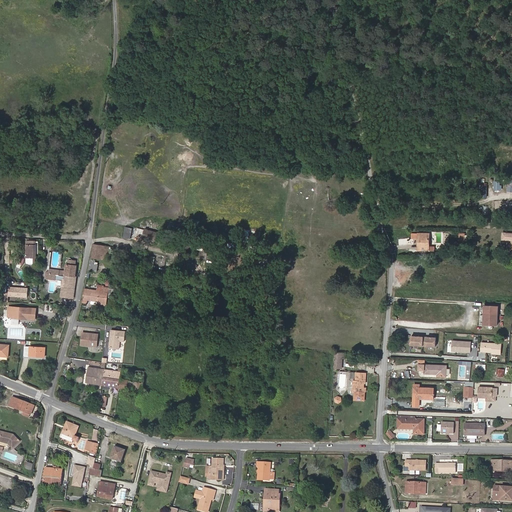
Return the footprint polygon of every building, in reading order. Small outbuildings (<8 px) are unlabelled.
[(502,178),(494,178),(493,190),(501,190),(502,178)] [(130,239),(132,228),(126,227),(123,237),(130,239)] [(161,244),(164,234),(162,234),(164,230),(153,227),(152,231),(145,229),(143,239),(161,244)] [(511,233),(503,232),(503,240),(511,241),(510,249),(511,249),(511,233)] [(429,247),(430,233),(417,233),(417,234),(411,234),(411,239),(417,239),(417,250),(429,251),(430,249),(435,250),(435,247),(429,247)] [(107,260),(109,246),(94,244),(92,258),(107,260)] [(22,265),(25,259),(19,256),(16,262),(22,265)] [(75,277),(77,265),(75,265),(76,260),(68,259),(68,264),(66,264),(65,271),(60,270),(59,275),(66,276),(75,277)] [(96,272),(98,264),(95,263),(90,263),(89,270),(96,272)] [(73,297),(75,277),(66,276),(66,279),(64,279),(64,280),(64,281),(62,296),(73,297)] [(29,297),(30,288),(10,286),(9,296),(29,297)] [(114,288),(98,286),(97,290),(85,288),(83,295),(83,299),(98,301),(107,303),(108,296),(108,293),(111,293),(113,294),(114,288)] [(35,319),(36,308),(9,306),(8,316),(21,316),(20,318),(35,319)] [(497,325),(498,306),(485,306),(484,324),(497,325)] [(127,331),(112,329),(110,348),(122,349),(122,342),(126,342),(127,331)] [(99,347),(100,334),(83,332),(81,345),(99,347)] [(434,347),(434,337),(409,335),(408,346),(434,347)] [(470,352),(470,341),(451,340),(451,351),(470,352)] [(500,355),(501,343),(481,342),(480,352),(486,352),(486,354),(500,355)] [(0,355),(8,357),(9,345),(0,344),(0,355)] [(45,357),(45,347),(29,346),(25,346),(24,356),(45,357)] [(342,368),(342,358),(344,358),(345,353),(335,353),(334,368),(342,368)] [(446,377),(447,366),(425,365),(425,360),(419,360),(418,364),(419,364),(419,370),(424,370),(424,373),(437,374),(437,376),(446,377)] [(102,385),(105,369),(88,367),(86,382),(102,385)] [(119,387),(121,372),(105,369),(102,385),(119,387)] [(143,391),(146,375),(121,372),(119,387),(143,391)] [(365,401),(366,387),(364,387),(364,381),(366,381),(366,372),(356,372),(355,380),(353,380),(352,392),(354,392),(354,400),(365,401)] [(434,399),(434,387),(420,386),(420,384),(413,383),(413,406),(419,406),(419,402),(420,398),(434,399)] [(473,397),(474,387),(465,387),(464,396),(473,397)] [(492,396),(493,387),(479,387),(478,397),(486,398),(492,398),(492,396)] [(105,407),(107,397),(100,396),(99,406),(105,407)] [(35,406),(13,397),(9,406),(24,412),(23,415),(29,417),(30,414),(31,415),(35,406)] [(424,434),(424,419),(415,419),(398,419),(397,429),(414,429),(414,434),(424,434)] [(75,436),(79,426),(67,421),(61,434),(62,434),(61,437),(73,442),(73,441),(78,442),(80,438),(75,436)] [(454,434),(454,423),(442,422),(441,433),(454,434)] [(485,435),(485,424),(465,424),(465,435),(468,435),(477,435),(485,435)] [(20,441),(14,434),(0,430),(0,441),(8,444),(13,448),(20,441)] [(394,437),(389,431),(386,434),(391,440),(394,437)] [(97,453),(100,443),(87,440),(85,450),(90,451),(90,453),(90,454),(94,456),(96,455),(96,453),(97,453)] [(122,462),(126,449),(115,445),(110,458),(122,462)] [(96,458),(89,456),(87,464),(91,465),(90,468),(94,468),(96,458)] [(32,471),(35,461),(27,458),(25,465),(24,468),(32,471)] [(190,467),(191,463),(194,464),(195,459),(192,459),(187,458),(185,458),(183,466),(190,467)] [(223,480),(224,459),(213,458),(212,467),(207,466),(206,477),(211,477),(211,480),(223,480)] [(427,470),(427,461),(406,460),(406,466),(410,466),(410,470),(427,470)] [(511,460),(504,460),(504,462),(495,461),(494,466),(494,471),(511,471),(511,460)] [(270,472),(271,463),(258,462),(257,466),(259,466),(258,480),(269,480),(270,479),(274,480),(274,472),(270,472)] [(456,473),(456,463),(435,464),(436,473),(456,473)] [(82,487),(86,467),(75,464),(72,475),(74,475),(72,485),(82,487)] [(61,485),(62,469),(56,468),(56,466),(53,466),(53,468),(45,467),(43,483),(61,485)] [(101,477),(103,471),(100,470),(94,469),(90,468),(89,474),(101,477)] [(167,492),(172,473),(167,472),(167,475),(163,474),(163,475),(159,474),(160,473),(152,471),(149,481),(155,483),(159,483),(157,490),(167,492)] [(423,492),(424,483),(406,482),(406,493),(413,494),(413,492),(422,492),(423,492)] [(426,494),(426,483),(424,483),(423,492),(422,492),(413,492),(413,494),(426,494)] [(113,499),(115,488),(100,486),(98,494),(102,494),(101,497),(113,499)] [(511,501),(511,487),(495,486),(494,497),(501,497),(501,500),(511,501)] [(213,500),(216,491),(205,488),(203,493),(203,492),(198,509),(206,511),(208,511),(212,500),(213,500)] [(274,511),(279,511),(281,493),(280,493),(280,489),(265,488),(263,511),(274,511)]
